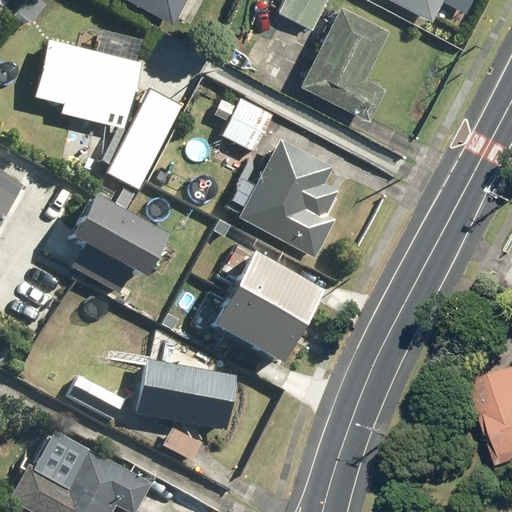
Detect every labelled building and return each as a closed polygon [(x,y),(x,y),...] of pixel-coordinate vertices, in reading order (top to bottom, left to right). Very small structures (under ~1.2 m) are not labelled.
[(128,0),(170,23),(183,0),(128,0)] [(324,0),(282,0),(277,11),(309,28),(324,0)] [(391,0),(429,19),(438,0),(391,0)] [(386,29),(338,4),(298,84),(366,119),(382,87),(362,76),(386,29)] [(138,65),(46,43),(32,99),(61,106),(59,115),(122,131),(138,65)] [(179,108),(147,92),(105,175),(136,191),(179,108)] [(270,116),(238,100),(220,138),(252,153),(270,116)] [(330,169),(277,141),(235,220),(312,261),(333,221),(324,217),(336,193),(322,186),(330,169)] [(0,179),(0,205),(11,185),(0,179)] [(77,246),(67,265),(114,290),(125,270),(135,276),(161,229),(85,189),(59,237),(77,246)] [(247,252),(209,320),(275,356),(313,289),(247,252)] [(206,321),(197,339),(226,353),(235,336),(206,321)] [(144,361),(133,416),(224,433),(234,378),(144,361)] [(511,461),(511,370),(470,384),(497,466),(511,461)] [(77,378),(67,397),(112,421),(122,402),(77,378)] [(170,429),(161,446),(190,462),(199,444),(170,429)] [(109,511),(112,507),(122,511),(134,511),(149,485),(49,434),(31,469),(26,467),(6,504),(22,511),(109,511)]
